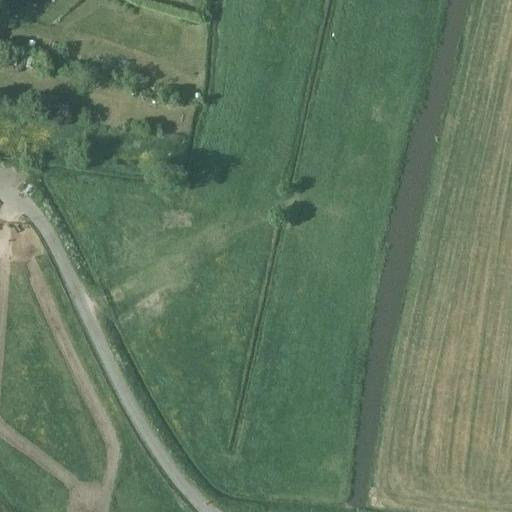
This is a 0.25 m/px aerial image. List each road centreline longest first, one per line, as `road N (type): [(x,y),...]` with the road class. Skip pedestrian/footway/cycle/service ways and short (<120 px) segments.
road 1 (unclassified): [(208,511),(136,421),(34,212),(0,191)]
road 2 (track): [(323,197),(286,205),(88,323)]
